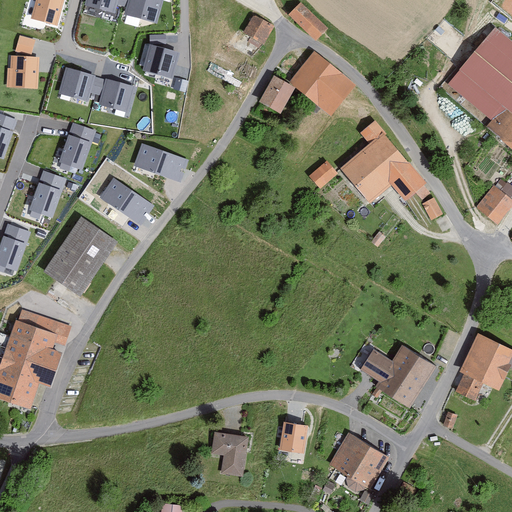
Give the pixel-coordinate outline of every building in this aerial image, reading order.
[(64,0),(35,0),(30,17),(56,25),(64,0)] [(117,0),(85,0),(85,3),(114,11),(117,0)] [(127,0),(124,11),(157,21),(163,0),(127,0)] [(333,28),(304,3),(292,16),(322,41),(333,28)] [(273,24),(255,15),(246,32),(266,43),(273,24)] [(511,43),(497,31),(453,85),(497,122),(492,128),(511,144),(511,43)] [(16,50),(33,54),(36,37),(19,34),(16,50)] [(178,48),(149,41),(142,67),(171,75),(178,48)] [(39,55),(12,54),(10,86),(37,87),(39,55)] [(358,89),(315,56),(293,84),(300,87),(337,117),(358,89)] [(95,73),(67,65),(59,92),(87,100),(95,73)] [(285,115),(300,87),(293,84),(277,75),(262,103),(285,115)] [(135,84),(107,76),(100,103),(128,111),(135,84)] [(0,155),(3,156),(17,118),(0,111),(0,155)] [(60,159),(83,168),(97,130),(74,121),(60,159)] [(379,122),(366,133),(376,145),(345,170),(373,204),(395,187),(411,205),(432,188),(379,122)] [(189,158),(141,142),(133,164),(181,180),(189,158)] [(338,175),(325,161),(311,174),(324,188),(338,175)] [(44,170),(29,210),(52,219),(67,179),(44,170)] [(153,205),(113,177),(99,196),(139,224),(153,205)] [(511,201),(494,186),(478,205),(496,220),(511,201)] [(437,197),(427,203),(436,220),(446,214),(437,197)] [(122,242),(83,216),(47,270),(85,296),(122,242)] [(31,233),(8,224),(0,246),(0,265),(17,272),(31,233)] [(26,307),(21,320),(60,333),(59,337),(70,340),(76,323),(26,307)] [(60,333),(21,320),(16,336),(0,331),(0,378),(0,396),(38,408),(46,384),(53,387),(65,351),(56,348),(59,337),(60,333)] [(511,366),(511,347),(483,335),(458,391),(477,399),(485,379),(503,387),(511,366)] [(439,366),(407,346),(398,360),(383,351),(372,369),(385,378),(379,387),(412,408),(439,366)] [(460,414),(450,410),(445,423),(455,427),(460,414)] [(307,424),(285,420),(281,447),(303,451),(307,424)] [(251,434),(218,430),(215,453),(226,454),(224,474),(245,477),(251,434)] [(392,456),(350,431),(331,463),(373,488),(392,456)] [(183,511),(184,505),(165,502),(163,511),(183,511)]
